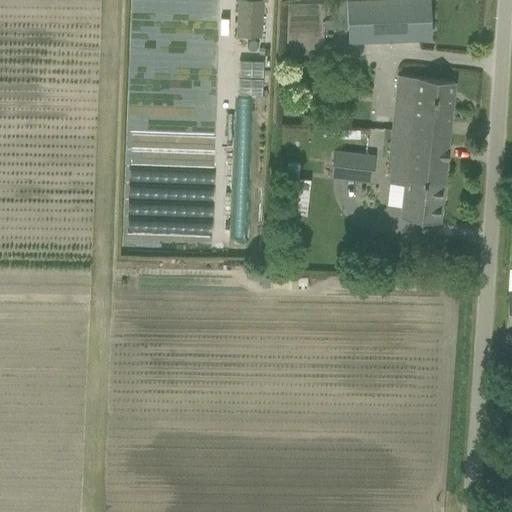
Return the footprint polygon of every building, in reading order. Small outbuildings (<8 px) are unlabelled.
[(237,0),(236,36),(261,37),(262,0),(237,0)] [(347,28),(347,41),(429,38),(428,0),(341,0),(342,28),(347,28)] [(392,127),(449,134),(455,81),(398,74),(392,127)] [(399,217),(439,222),(449,134),(392,127),(388,165),(391,165),(389,182),(403,184),(399,217)] [(330,177),(372,182),(375,155),(333,150),(330,177)] [(305,212),(307,178),(296,177),(297,161),(281,160),(279,212),(305,212)] [(269,277),(269,289),(297,289),(297,277),(269,277)]
